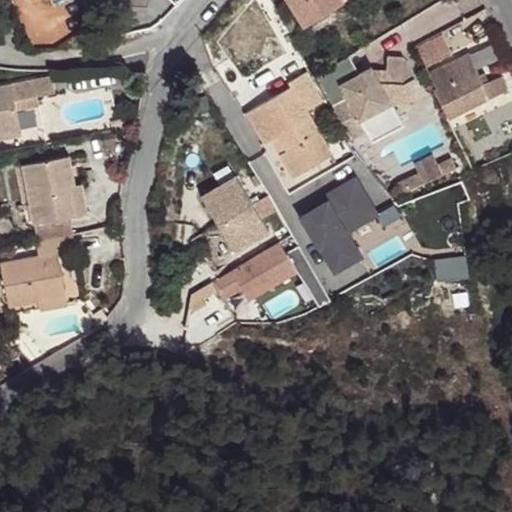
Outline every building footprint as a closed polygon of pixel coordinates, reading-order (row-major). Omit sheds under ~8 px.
[(336,6),(332,0),(288,0),(305,26),(336,6)] [(15,26),(8,16),(4,11),(0,5),(0,37),(2,43),(18,34),(15,26)] [(298,30),(289,14),(282,18),(291,34),(298,30)] [(449,50),(441,36),(418,48),(417,49),(425,63),(449,50)] [(508,91),(502,76),(488,81),(485,72),(479,74),(470,53),(429,73),(436,89),(434,90),(443,107),(449,119),(489,99),(508,91)] [(377,77),(372,68),(361,74),(350,54),(317,75),(351,140),(367,131),(364,127),(361,120),(391,103),(403,104),(403,93),(414,94),(414,79),(403,58),(387,57),(386,78),(386,83),(380,83),(377,77)] [(332,154),(306,109),(322,100),(306,71),(288,82),(291,87),(247,112),(266,143),(273,139),(281,135),(289,149),(281,154),(294,177),(332,154)] [(0,137),(21,133),(17,112),(15,98),(37,94),(55,91),(52,78),(0,87),(0,137)] [(39,107),(37,94),(15,98),(17,112),(39,107)] [(364,127),(395,110),(391,103),(361,120),(364,127)] [(289,149),(281,135),(273,139),(281,154),(289,149)] [(80,214),(74,185),(69,156),(23,164),(35,223),(69,216),(80,214)] [(242,169),(195,192),(226,254),(253,241),(255,246),(282,232),(266,199),(259,202),(242,169)] [(349,231),(380,211),(355,172),(295,211),(336,274),(365,255),(349,231)] [(87,213),(82,183),(74,185),(80,214),(87,213)] [(73,233),(69,216),(35,223),(38,239),(73,233)] [(66,296),(58,253),(76,250),(73,233),(38,239),(41,256),(0,263),(9,306),(39,301),(66,296)] [(440,278),(466,273),(463,253),(436,257),(440,278)] [(185,271),(179,257),(165,261),(171,276),(185,271)] [(68,306),(66,296),(39,301),(40,311),(68,306)]
